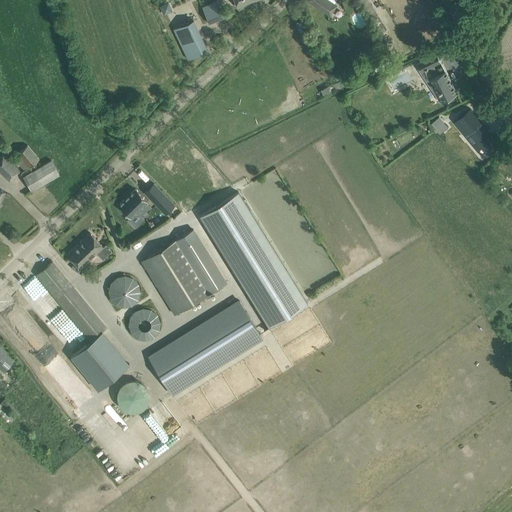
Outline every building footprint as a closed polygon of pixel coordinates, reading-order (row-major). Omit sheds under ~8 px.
[(306,0),(311,3),(330,15),(336,5),(329,0),(306,0)] [(202,7),(208,23),(223,17),(217,1),(202,7)] [(174,29),(188,59),(207,50),(192,20),(174,29)] [(458,93),(446,70),(438,74),(434,65),(442,61),(437,52),(417,62),(421,71),(430,67),(435,76),(430,78),(441,101),(458,93)] [(454,122),(465,135),(466,135),(471,130),(489,151),(499,143),(493,135),(491,137),(486,132),(488,130),(470,108),(454,122)] [(439,116),(431,123),(440,134),(448,127),(447,126),(445,128),(441,124),(444,121),(439,116)] [(16,159),(19,163),(25,170),(40,158),(28,144),(18,153),(20,156),(16,159)] [(0,157),(0,171),(6,177),(9,180),(19,169),(7,156),(8,155),(6,152),(0,157)] [(59,174),(51,160),(23,176),(31,190),(59,174)] [(135,189),(134,189),(119,204),(118,204),(129,216),(131,217),(137,211),(141,215),(150,206),(146,202),(147,201),(148,201),(146,199),(135,188),(135,189)] [(161,190),(152,199),(166,213),(175,204),(161,190)] [(238,191),(200,215),(268,326),(307,302),(238,191)] [(193,229),(142,261),(175,314),(226,282),(193,229)] [(103,246),(97,240),(90,232),(67,254),(81,268),(103,246)] [(52,261),(36,274),(42,282),(90,340),(103,330),(106,327),(59,269),(52,261)] [(138,294),(140,294),(139,273),(109,275),(111,305),(138,303),(138,294)] [(172,394),(263,337),(240,300),(149,357),(172,394)] [(125,322),(146,343),(165,323),(144,303),(125,322)] [(0,367),(3,371),(14,359),(7,354),(8,352),(0,344),(0,367)] [(149,399),(149,396),(149,392),(148,388),(145,385),(141,382),(137,380),(133,380),(129,380),(125,382),(122,384),(120,387),(118,391),(117,396),(118,400),(120,404),(122,407),(125,409),(129,411),(133,412),(137,411),(141,410),(145,407),(148,403),(149,399)] [(155,404),(159,411),(166,408),(162,401),(155,404)] [(166,434),(178,428),(173,416),(160,422),(166,434)]
